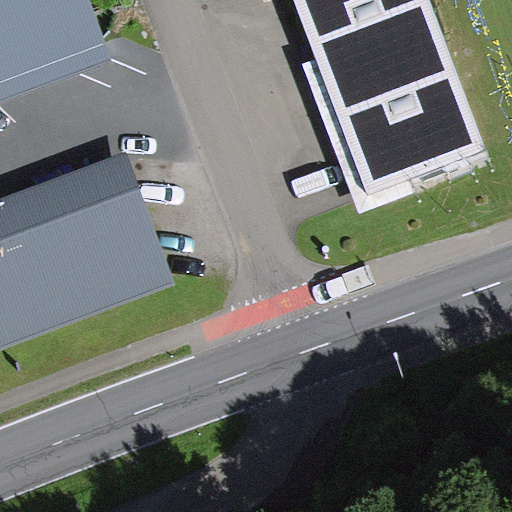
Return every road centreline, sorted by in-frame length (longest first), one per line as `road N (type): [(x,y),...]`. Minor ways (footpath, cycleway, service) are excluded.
road 1 (primary): [(0,475),(511,288)]
road 2 (track): [(155,511),(288,473),(306,433),(306,360)]
